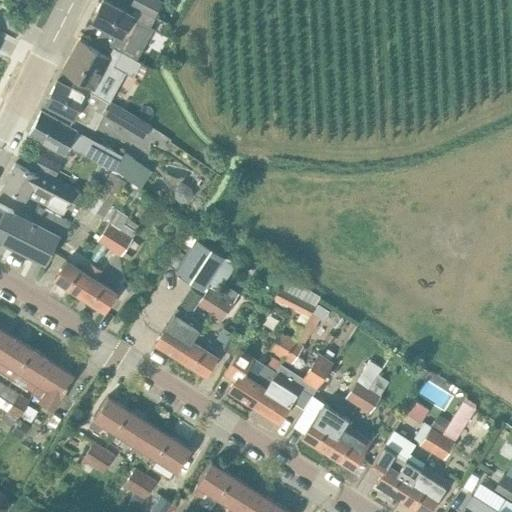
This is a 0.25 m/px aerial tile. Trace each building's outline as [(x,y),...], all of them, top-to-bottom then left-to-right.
[(96,37),(121,51),(141,61),(137,58),(153,27),(132,15),(134,12),(110,0),(101,0),(92,18),(103,24),(96,37)] [(160,0),(130,0),(129,4),(153,17),(162,1),(160,0)] [(79,39),(62,69),(93,87),(110,57),(79,39)] [(141,61),(121,51),(113,65),(138,78),(145,64),(140,62),(141,61)] [(71,87),(56,79),(44,101),(89,124),(94,114),(117,126),(118,123),(144,136),(150,125),(151,124),(145,120),(88,88),(73,81),(71,87)] [(41,110),(28,134),(65,153),(70,143),(77,147),(78,145),(84,133),(77,130),(77,129),(41,110)] [(99,142),(92,155),(113,166),(120,152),(99,142)] [(34,150),(28,162),(37,166),(36,168),(46,173),(53,160),(34,150)] [(115,164),(112,168),(127,178),(140,187),(143,182),(152,169),(124,150),(115,164)] [(16,162),(3,186),(25,197),(30,188),(49,198),(46,204),(62,213),(70,200),(81,206),(87,195),(75,189),(52,177),(46,173),(36,168),(34,172),(16,162)] [(113,171),(88,208),(99,216),(108,222),(96,239),(109,248),(124,224),(122,223),(127,216),(110,204),(122,187),(138,197),(143,189),(140,187),(127,178),(126,180),(113,171)] [(192,188),(186,183),(179,184),(174,189),(174,197),(180,202),(187,202),(192,196),(192,188)] [(59,232),(32,218),(31,219),(13,210),(0,202),(0,236),(45,259),(58,233),(59,232)] [(64,236),(71,221),(38,204),(32,218),(59,232),(58,233),(64,236)] [(124,224),(109,248),(119,255),(136,230),(135,229),(138,225),(128,218),(124,225),(124,224)] [(196,237),(175,270),(204,289),(207,284),(208,285),(216,289),(234,261),(225,255),(196,237)] [(80,294),(97,266),(92,263),(87,272),(67,259),(54,278),(80,294)] [(97,266),(80,294),(105,310),(117,290),(97,278),(102,270),(97,266)] [(210,312),(226,286),(225,285),(220,292),(208,285),(196,304),(210,312)] [(279,285),(273,297),(300,311),(294,322),(303,326),(314,303),(279,285)] [(226,286),(210,312),(222,320),(238,293),(226,286)] [(180,358),(202,323),(177,307),(155,342),(180,358)] [(202,323),(180,358),(205,374),(217,355),(216,355),(219,351),(207,343),(205,347),(197,342),(202,333),(198,330),(202,323)] [(0,353),(12,334),(0,326),(0,353)] [(223,348),(233,355),(245,335),(234,328),(223,348)] [(283,358),(295,339),(283,332),(272,350),(283,358)] [(18,370),(33,347),(12,334),(0,353),(0,370),(12,378),(18,370)] [(295,339),(283,358),(292,363),(303,344),(295,339)] [(18,370),(30,377),(24,386),(33,392),(54,360),(33,347),(18,370)] [(261,382),(244,373),(254,357),(240,347),(224,372),(235,379),(229,388),(254,404),(271,377),(267,374),(261,382)] [(318,352),(301,378),(316,388),(333,361),(318,352)] [(54,360),(33,392),(39,396),(38,398),(53,408),(60,397),(75,374),(54,360)] [(271,377),(254,404),(278,420),(289,403),(301,385),(277,370),(272,378),(271,377)] [(370,387),(358,405),(368,412),(381,393),(380,392),(388,380),(379,373),(370,387)] [(358,405),(370,387),(357,378),(345,396),(358,405)] [(0,381),(0,398),(8,386),(0,381)] [(8,386),(0,398),(0,405),(18,416),(20,414),(27,403),(29,399),(8,386)] [(102,423),(116,432),(130,409),(108,396),(90,425),(98,430),(102,423)] [(412,398),(404,412),(420,422),(429,408),(412,398)] [(474,406),(462,399),(452,416),(464,423),(474,406)] [(315,417),(303,436),(328,452),(346,424),(349,418),(325,402),(315,417)] [(37,409),(27,403),(20,414),(30,420),(37,409)] [(116,432),(136,444),(150,422),(130,409),(116,432)] [(418,444),(430,451),(442,433),(449,421),(437,413),(418,444)] [(27,423),(20,419),(12,432),(19,436),(27,423)] [(136,444),(157,457),(171,435),(150,422),(136,444)] [(346,424),(328,452),(352,468),(364,450),(371,439),(346,424)] [(454,441),(442,433),(430,451),(443,459),(454,441)] [(192,448),(171,435),(157,457),(178,471),(192,448)] [(93,440),(82,458),(92,465),(104,446),(93,440)] [(397,448),(395,450),(384,443),(370,465),(382,472),(375,482),(401,498),(423,463),(397,448)] [(106,447),(94,466),(103,471),(114,453),(106,447)] [(206,489),(218,497),(233,474),(211,461),(197,483),(191,492),(200,498),(206,489)] [(423,463),(401,498),(422,511),(426,511),(437,495),(447,478),(423,463)] [(134,466),(123,485),(134,491),(145,473),(134,466)] [(505,498),(511,487),(511,468),(509,467),(506,472),(504,471),(492,490),(505,498)] [(137,509),(155,480),(145,473),(134,491),(127,502),(137,509)] [(218,497),(230,504),(224,511),(237,511),(253,487),(233,474),(218,497)] [(253,487),(237,511),(264,511),(273,500),(253,487)] [(0,511),(3,511),(9,504),(7,494),(0,488),(0,511)] [(160,493),(147,511),(165,511),(172,501),(160,493)] [(461,511),(496,511),(497,510),(473,495),(461,511)] [(292,511),(273,500),(264,511),(292,511)]
